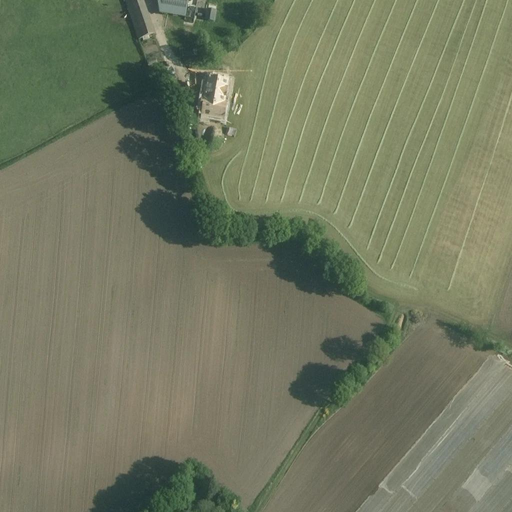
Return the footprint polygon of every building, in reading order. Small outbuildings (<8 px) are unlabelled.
[(142,0),(124,0),(128,9),(142,5),(144,4),(142,0)] [(156,0),(160,16),(185,20),(188,0),(156,0)] [(142,5),(128,9),(136,34),(151,29),(142,5)] [(151,29),(136,34),(139,40),(153,35),(151,29)] [(199,489),(193,484),(188,490),(194,495),(199,489)] [(201,495),(199,494),(193,500),(198,504),(205,496),(202,493),(201,495)]
